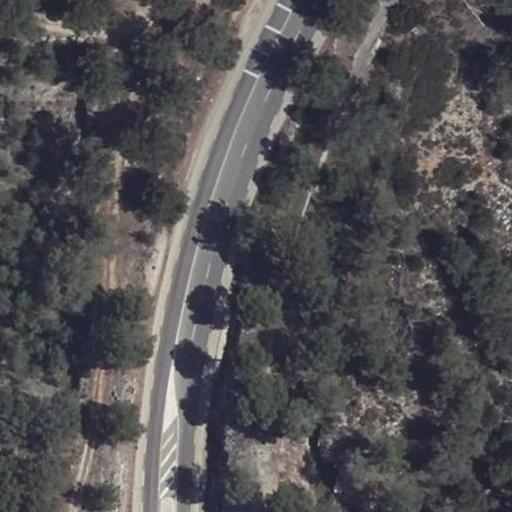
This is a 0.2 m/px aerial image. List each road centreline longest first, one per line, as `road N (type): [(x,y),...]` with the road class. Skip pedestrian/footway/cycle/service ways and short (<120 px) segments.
road 1 (secondary): [(213,214),(181,277),(163,349),(150,511)]
road 2 (secondary): [(184,511),(196,322),(213,214)]
road 3 (secondary): [(213,214),(328,0)]
road 4 (track): [(0,2),(45,30),(145,26),(215,0)]
